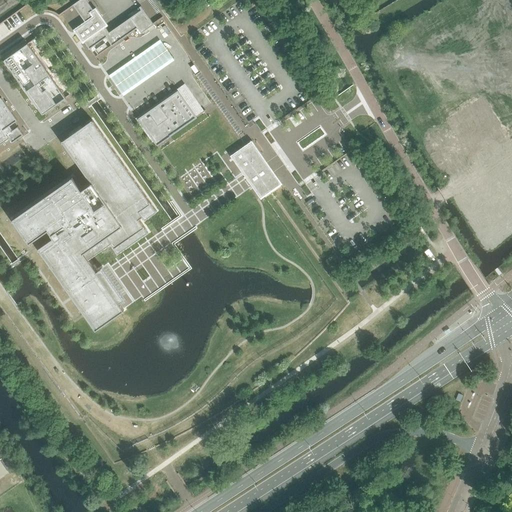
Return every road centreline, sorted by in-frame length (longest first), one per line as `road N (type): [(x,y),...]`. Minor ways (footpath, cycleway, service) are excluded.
road 1 (residential): [(498,314),(312,0)]
road 2 (primary): [(498,314),(201,511)]
road 3 (primary): [(235,511),(506,331)]
road 4 (primary): [(267,511),(382,436),(439,434),(483,450)]
